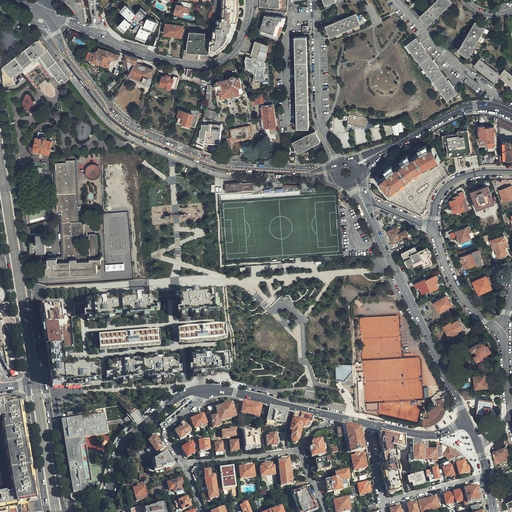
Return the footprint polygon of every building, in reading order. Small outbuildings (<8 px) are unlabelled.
[(64,0),(72,6),(85,21),(87,21),(83,0),(64,0)] [(178,0),(174,13),(178,14),(182,15),(187,16),(188,13),(189,13),(190,8),(181,6),(182,0),(178,0)] [(211,39),(210,52),(212,53),(214,53),(215,53),(216,51),(218,51),(223,47),(226,44),(229,40),(230,38),(233,31),(236,25),(237,19),(239,5),(239,1),(238,0),(224,0),(223,19),(219,19),(218,30),(215,30),(214,37),(215,37),(215,39),(211,39)] [(279,11),(287,11),(287,0),(279,0),(279,2),(279,11)] [(428,24),(452,1),(451,0),(436,0),(420,15),(428,24)] [(152,22),(154,20),(147,15),(145,17),(143,14),(143,13),(142,9),(137,11),(139,17),(137,18),(131,19),(133,26),(139,25),(146,30),(149,33),(155,25),(152,22)] [(257,22),(254,32),(277,39),(287,11),(279,11),(259,10),(257,22)] [(360,25),(355,14),(325,26),(329,37),(360,25)] [(133,26),(131,19),(129,20),(132,29),(139,28),(144,32),(146,30),(139,25),(133,26)] [(468,56),(485,27),(475,21),(471,28),(465,39),(458,49),(468,56)] [(165,33),(174,34),(176,25),(166,23),(165,33)] [(176,25),(174,34),(182,36),(183,26),(176,25)] [(209,53),(210,52),(211,39),(205,38),(205,33),(190,32),(188,43),(188,51),(209,53)] [(308,127),(307,36),(296,37),(297,127),(308,127)] [(457,92),(415,38),(406,45),(413,54),(434,81),(447,99),(457,92)] [(63,81),(64,83),(69,79),(39,40),(25,50),(27,53),(31,58),(34,62),(37,60),(36,58),(39,55),(60,83),(63,81)] [(255,79),(266,77),(264,61),(263,60),(263,59),(264,59),(269,45),(255,40),(250,55),(252,55),(251,57),(246,56),(244,60),(246,68),(252,72),(253,72),(254,72),(255,79)] [(113,58),(115,54),(107,50),(106,51),(99,49),(97,52),(96,53),(95,54),(94,53),(88,51),(86,58),(90,60),(90,61),(98,63),(98,62),(107,66),(108,64),(109,64),(110,64),(111,62),(110,62),(110,61),(111,58),(113,58)] [(26,62),(31,58),(27,53),(22,57),(17,60),(21,66),(26,62)] [(127,75),(128,75),(134,66),(138,57),(126,54),(127,59),(122,60),(124,66),(125,66),(127,75)] [(134,66),(128,75),(147,83),(149,83),(151,78),(150,77),(153,69),(141,64),(143,58),(138,57),(134,66)] [(1,69),(4,85),(14,83),(13,76),(19,70),(21,72),(24,69),(21,66),(17,60),(15,58),(1,69)] [(511,74),(504,68),(500,73),(479,58),(473,66),(494,82),(499,76),(511,86),(511,74)] [(266,60),(264,61),(266,77),(255,79),(254,72),(253,72),(254,81),(269,79),(266,60)] [(128,75),(127,78),(146,85),(147,83),(128,75)] [(166,77),(162,76),(161,79),(160,85),(164,86),(165,87),(168,88),(170,88),(170,87),(175,88),(178,77),(173,75),(172,79),(169,78),(166,77)] [(242,92),(239,76),(237,77),(236,77),(235,76),(234,77),(234,76),(233,75),(230,76),(230,77),(223,79),(219,80),(217,80),(217,81),(216,82),(215,82),(215,84),(216,90),(217,90),(218,97),(226,95),(228,97),(232,96),(233,95),(234,93),(242,92)] [(273,105),(263,106),(264,110),(265,117),(262,117),(262,119),(263,119),(264,128),(270,127),(271,128),(276,128),(273,105)] [(219,120),(217,111),(204,108),(204,112),(203,115),(204,116),(219,121),(219,120)] [(201,118),(203,113),(199,112),(198,114),(194,113),(193,115),(192,114),(181,110),(179,110),(178,115),(178,116),(177,121),(183,123),(188,124),(189,124),(190,124),(190,126),(194,127),(195,124),(197,117),(198,117),(201,118)] [(365,127),(366,118),(350,115),(348,124),(357,126),(365,127)] [(511,124),(498,118),(498,126),(511,132),(511,124)] [(219,142),(220,124),(216,124),(216,123),(208,123),(208,124),(201,124),(200,129),(199,129),(199,136),(204,137),(204,142),(219,142)] [(394,135),(399,134),(399,131),(404,130),(402,123),(392,125),(394,135)] [(236,139),(240,138),(250,136),(247,125),(229,129),(231,139),(236,138),(236,139)] [(494,127),(486,127),(485,127),(484,126),(478,127),(480,144),(487,144),(495,143),(494,132),(494,131),(494,127)] [(459,158),(478,155),(476,145),(474,129),(458,132),(458,133),(453,134),(442,135),(444,146),(447,145),(448,158),(454,158),(459,157),(459,158)] [(298,152),(321,141),(316,130),(293,141),(298,152)] [(51,147),(52,138),(46,137),(46,136),(45,136),(42,135),(41,135),(41,136),(35,136),(33,149),(34,149),(33,152),(48,154),(49,152),(50,152),(51,147)] [(511,158),(511,143),(511,142),(503,142),(504,159),(511,158)] [(440,162),(437,155),(436,156),(435,153),(436,152),(433,147),(428,149),(426,145),(418,149),(420,153),(415,156),(410,159),(408,155),(400,160),(402,164),(399,166),(398,166),(394,168),(391,165),(384,171),(387,175),(379,181),(390,195),(407,182),(407,181),(421,172),(440,162)] [(66,164),(55,165),(56,192),(57,213),(61,212),(62,258),(48,258),(48,262),(45,262),(46,274),(97,272),(97,264),(100,263),(100,259),(96,259),(96,235),(88,235),(89,251),(78,251),(78,236),(83,236),(83,223),(77,222),(77,212),(80,212),(80,207),(76,207),(76,188),(75,162),(65,162),(66,164)] [(445,169),(443,162),(421,174),(408,182),(408,183),(395,193),(386,200),(421,216),(423,216),(425,215),(426,213),(426,210),(427,206),(428,201),(431,194),(433,190),(437,186),(443,180),(448,176),(445,169)] [(254,182),(226,183),(226,190),(255,190),(254,182)] [(511,198),(511,184),(506,187),(499,189),(504,201),(511,198)] [(494,202),(497,201),(495,194),(491,195),(488,186),(480,189),(471,192),(477,207),(481,206),(481,207),(489,204),(489,203),(494,202)] [(253,192),(218,194),(219,202),(301,195),(300,190),(253,194),(253,192)] [(460,195),(456,196),(457,198),(453,199),(449,200),(453,211),(460,209),(460,211),(464,210),(465,211),(469,210),(463,191),(459,192),(460,195)] [(31,221),(51,217),(48,206),(28,210),(31,221)] [(452,238),(456,237),(458,236),(459,240),(460,241),(470,238),(468,232),(471,231),(469,225),(449,233),(451,236),(452,238)] [(409,231),(404,229),(400,231),(397,226),(387,231),(391,240),(396,238),(397,239),(410,233),(409,231)] [(29,247),(30,251),(31,252),(34,252),(34,251),(45,250),(44,235),(36,235),(36,243),(34,243),(34,241),(30,241),(30,247),(29,247)] [(500,257),(501,256),(503,255),(506,254),(507,254),(505,247),(503,242),(505,241),(506,241),(504,235),(492,239),(490,240),(492,246),(493,245),(498,257),(500,257)] [(428,250),(426,246),(421,248),(422,249),(416,251),(414,247),(403,252),(406,258),(404,259),(407,264),(413,262),(414,265),(421,261),(422,262),(427,260),(425,255),(429,254),(428,250)] [(461,265),(463,264),(466,263),(468,267),(476,264),(477,266),(482,264),(476,250),(472,251),(472,252),(460,256),(461,260),(462,262),(460,263),(461,265)] [(106,259),(107,271),(127,269),(127,266),(133,266),(131,251),(106,253),(106,259)] [(430,289),(431,291),(438,287),(435,280),(438,279),(435,275),(426,280),(430,289)] [(490,286),(487,279),(488,278),(488,277),(487,276),(486,275),(485,275),(473,281),(475,285),(474,285),(474,286),(474,288),(475,288),(476,289),(477,291),(478,292),(490,286)] [(426,280),(425,278),(414,284),(416,288),(419,287),(422,294),(430,289),(426,280)] [(185,297),(178,297),(180,317),(185,317),(185,315),(189,314),(190,316),(193,316),(197,316),(198,316),(198,315),(202,315),(206,314),(206,315),(218,314),(217,309),(217,304),(214,304),(213,295),(205,295),(201,295),(196,296),(196,293),(190,294),(190,296),(185,297)] [(451,304),(446,295),(433,303),(439,312),(451,304)] [(155,319),(154,299),(143,300),(139,300),(139,298),(135,298),(135,300),(131,301),(104,302),(104,301),(100,301),(100,303),(96,303),(85,304),(86,321),(98,321),(109,320),(133,318),(144,317),(148,317),(148,319),(155,319)] [(69,325),(69,319),(67,314),(64,311),(58,306),(45,307),(46,308),(42,313),(40,312),(41,318),(42,327),(69,325)] [(462,328),(457,319),(451,323),(450,321),(443,326),(449,337),(457,332),(457,331),(462,328)] [(430,330),(434,327),(435,326),(432,320),(427,323),(430,330)] [(70,339),(69,325),(42,327),(44,337),(46,348),(63,347),(70,346),(70,339)] [(227,335),(225,328),(215,327),(199,330),(183,330),(176,332),(177,344),(187,344),(201,342),(215,342),(226,341),(227,335)] [(158,332),(98,336),(99,350),(159,346),(158,332)] [(471,347),(473,351),(475,349),(476,353),(474,354),(473,354),(477,360),(482,357),(481,355),(490,350),(487,344),(486,345),(483,340),(471,347)] [(51,380),(52,387),(65,386),(65,388),(99,385),(98,365),(91,365),(91,363),(74,365),(74,367),(71,367),(64,368),(63,347),(46,348),(48,362),(51,380)] [(441,353),(443,357),(454,352),(452,348),(445,352),(441,353)] [(190,351),(192,375),(228,372),(227,355),(209,357),(208,349),(190,351)] [(118,364),(108,365),(109,379),(116,378),(116,382),(122,381),(131,381),(151,379),(151,380),(170,378),(171,378),(171,377),(178,377),(176,359),(165,360),(161,360),(157,361),(153,361),(131,363),(127,363),(123,364),(118,364)] [(355,384),(354,362),(333,363),(335,385),(355,384)] [(485,380),(485,374),(473,375),(475,388),(482,387),(483,388),(486,388),(487,386),(489,386),(488,380),(487,380),(485,380)] [(423,419),(422,426),(427,428),(426,424),(433,420),(435,419),(438,416),(441,411),(442,406),(442,403),(446,402),(445,397),(437,401),(438,406),(431,406),(431,407),(429,406),(428,406),(427,406),(427,407),(426,408),(427,410),(427,412),(429,417),(427,418),(423,419)] [(492,407),(493,401),(490,401),(480,400),(478,412),(491,414),(492,413),(493,412),(493,410),(493,409),(492,407)] [(0,417),(4,417),(15,492),(8,493),(0,493),(0,511),(18,509),(18,504),(39,501),(22,402),(5,405),(5,401),(0,401),(0,417)] [(238,410),(238,402),(226,405),(215,408),(219,420),(219,421),(234,416),(233,411),(238,410)] [(250,404),(238,402),(238,410),(241,410),(241,413),(245,414),(245,415),(253,417),(254,416),(258,416),(260,406),(250,404)] [(426,424),(427,428),(435,424),(440,420),(443,416),(444,413),(445,410),(446,406),(446,402),(442,403),(442,406),(441,411),(438,416),(435,419),(433,420),(426,424)] [(263,418),(261,426),(261,428),(262,428),(287,430),(289,423),(292,413),(281,410),(265,407),(263,418)] [(187,419),(191,426),(193,425),(194,429),(199,427),(200,428),(201,428),(202,427),(202,426),(206,424),(202,412),(195,415),(189,417),(187,419)] [(106,434),(105,426),(104,422),(103,414),(74,419),(73,413),(66,414),(67,420),(61,421),(70,475),(73,493),(79,492),(92,490),(87,456),(84,438),(106,434)] [(292,413),(289,423),(291,424),(290,430),(292,431),(291,437),(292,437),(291,440),(292,442),(294,442),(295,443),(298,441),(298,439),(299,439),(301,428),(303,428),(306,426),(306,424),(309,425),(311,423),(312,419),(311,418),(301,415),(292,413)] [(219,421),(219,420),(218,420),(216,416),(214,416),(214,414),(212,415),(210,415),(211,417),(210,417),(212,422),(211,423),(213,427),(220,425),(219,421)] [(133,421),(127,416),(124,419),(128,425),(133,421)] [(104,422),(105,426),(120,423),(124,429),(127,426),(121,420),(104,422)] [(261,426),(238,422),(238,425),(238,431),(242,431),(244,450),(259,448),(258,437),(262,436),(261,428),(261,426)] [(341,424),(341,426),(344,437),(347,453),(364,450),(362,439),(360,428),(341,424)] [(184,437),(190,433),(190,431),(188,428),(187,428),(185,425),(175,432),(177,436),(180,440),(184,437)] [(344,437),(341,426),(336,429),(337,438),(343,437),(344,437)] [(236,436),(235,428),(230,429),(230,430),(222,431),(222,437),(229,437),(236,436)] [(404,450),(404,437),(392,434),(380,432),(379,434),(382,455),(391,453),(390,447),(404,450)] [(277,445),(277,442),(279,442),(279,437),(276,437),(276,434),(270,435),(270,436),(266,437),(267,445),(271,444),(271,446),(274,445),(277,445)] [(152,447),(159,442),(157,440),(155,437),(148,441),(152,447)] [(198,442),(196,442),(196,446),(199,446),(199,451),(204,450),(209,450),(208,439),(198,440),(198,442)] [(325,453),(325,450),(325,448),(325,446),(324,444),(323,441),(321,441),(321,440),(320,440),(319,439),(317,439),(316,441),(315,442),(314,442),(312,442),(311,444),(312,447),(309,448),(309,449),(309,451),(310,452),(311,456),(324,454),(325,453)] [(423,460),(424,443),(423,442),(421,442),(418,441),(416,440),(414,440),(412,441),(412,444),(412,455),(408,454),(407,455),(407,462),(408,462),(423,462),(423,460)] [(238,450),(237,441),(229,442),(230,451),(234,451),(238,450)] [(159,442),(152,447),(156,453),(163,448),(159,442)] [(191,448),(194,446),(191,442),(181,448),(184,453),(187,457),(194,452),(191,448)] [(223,452),(222,443),(214,444),(215,453),(219,452),(223,452)] [(427,443),(424,443),(423,460),(431,460),(431,462),(436,462),(436,458),(441,458),(441,456),(441,447),(435,448),(435,450),(427,450),(427,443)] [(509,457),(506,447),(502,448),(501,447),(499,447),(499,448),(498,448),(498,449),(499,451),(494,453),(497,462),(509,457)] [(447,449),(441,456),(443,457),(447,460),(448,461),(453,460),(455,460),(462,458),(454,453),(447,449)] [(174,466),(174,465),(170,458),(166,452),(160,457),(153,461),(155,466),(157,471),(174,466)] [(395,453),(376,456),(379,472),(382,487),(385,487),(386,492),(387,491),(388,493),(389,493),(401,490),(397,473),(399,473),(397,463),(395,453)] [(364,461),(363,454),(351,457),(353,470),(365,467),(364,461)] [(330,469),(328,458),(315,461),(316,467),(317,471),(330,469)] [(462,461),(462,458),(455,460),(459,474),(469,472),(468,466),(466,467),(464,461),(462,461)] [(260,477),(274,475),(273,466),(270,467),(269,459),(265,459),(262,459),(263,468),(259,468),(260,477)] [(279,474),(292,473),(291,468),(290,468),(289,460),(283,461),(278,462),(279,474)] [(254,477),(253,466),(246,467),(238,468),(239,478),(254,477)] [(454,475),(451,466),(446,467),(447,469),(443,470),(445,477),(449,476),(451,477),(453,477),(454,475)] [(200,472),(194,467),(191,471),(197,475),(200,472)] [(233,483),(232,468),(226,468),(220,469),(222,488),(225,487),(225,489),(231,488),(230,487),(234,487),(233,483)] [(432,470),(426,472),(427,477),(428,477),(429,481),(439,479),(436,469),(432,470)] [(206,486),(216,485),(215,477),(214,476),(210,477),(210,471),(204,472),(205,477),(204,478),(205,482),(206,486)] [(425,482),(422,471),(410,474),(413,485),(425,482)] [(348,481),(347,472),(334,474),(335,478),(333,479),(324,481),(325,487),(326,493),(342,490),(341,487),(346,486),(345,482),(348,481)] [(292,477),(292,473),(279,474),(281,486),(287,486),(287,485),(291,485),(292,483),(292,480),(291,478),(292,477)] [(183,478),(163,481),(165,494),(184,491),(183,478)] [(369,490),(368,487),(366,488),(365,483),(357,485),(359,495),(369,493),(369,490)] [(150,497),(147,484),(142,485),(142,487),(137,488),(140,501),(146,499),(150,497)] [(216,485),(206,486),(206,491),(207,490),(208,494),(209,498),(210,499),(215,498),(218,497),(216,485)] [(474,487),(463,490),(464,494),(467,504),(479,501),(478,494),(477,489),(474,487)] [(315,505),(314,501),(313,501),(310,493),(308,489),(306,490),(292,495),(296,508),(298,511),(309,511),(317,509),(315,505)] [(464,494),(463,490),(458,492),(453,493),(455,502),(456,504),(463,502),(464,506),(467,505),(467,504),(464,494)] [(455,502),(453,493),(448,494),(444,495),(446,505),(455,502)] [(428,511),(439,509),(437,504),(438,503),(438,500),(436,500),(436,497),(426,500),(418,502),(418,505),(417,505),(418,508),(419,508),(420,511),(428,511)] [(191,507),(187,498),(186,499),(185,499),(181,500),(181,501),(175,503),(177,509),(181,507),(182,511),(191,507)] [(339,511),(349,510),(347,498),(334,501),(335,507),(336,511),(339,511)] [(260,511),(257,501),(252,503),(255,511),(260,511)] [(408,511),(417,511),(415,502),(411,504),(407,504),(408,511)] [(245,511),(250,511),(246,503),(240,505),(242,511),(244,511),(245,511)]
